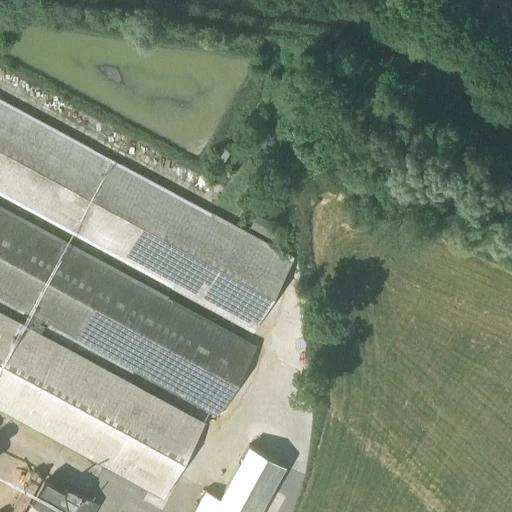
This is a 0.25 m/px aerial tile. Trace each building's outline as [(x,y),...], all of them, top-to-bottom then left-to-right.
[(0,189),(255,327),(290,261),(0,104),(0,189)] [(221,159),(230,165),(239,151),(229,146),(221,159)] [(219,414),(254,348),(0,211),(0,295),(185,396),(219,414)] [(258,216),(254,227),(290,240),(294,229),(258,216)] [(39,334),(44,323),(32,317),(26,327),(39,334)] [(163,497),(201,427),(0,318),(0,403),(87,451),(85,456),(163,497)] [(259,511),(285,465),(249,445),(220,498),(205,490),(193,511),(259,511)] [(93,511),(98,504),(74,489),(69,497),(59,491),(46,511),(93,511)]
